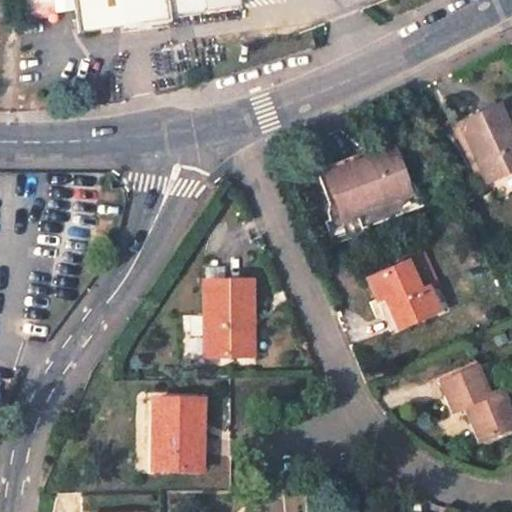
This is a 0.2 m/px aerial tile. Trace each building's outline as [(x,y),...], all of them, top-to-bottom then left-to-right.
[(74,0),(79,32),(150,22),(168,20),(168,16),(239,6),(238,0),(74,0)] [(511,166),(511,138),(495,103),(457,121),(484,180),(511,166)] [(407,190),(392,147),(324,172),(339,216),(407,190)] [(403,261),(364,277),(374,297),(381,294),(395,326),(434,308),(425,287),(417,291),(403,261)] [(252,316),(250,280),(203,281),(204,356),(244,355),(243,316),(252,316)] [(374,297),(388,329),(395,326),(381,294),(374,297)] [(244,355),(252,355),(252,316),(243,316),(244,355)] [(511,424),(511,415),(499,387),(487,393),(473,364),(436,381),(449,409),(461,403),(478,440),(511,424)] [(199,469),(201,399),(153,399),(151,469),(199,469)]
